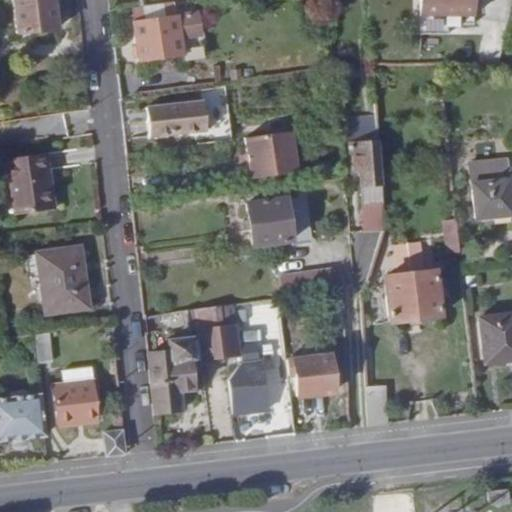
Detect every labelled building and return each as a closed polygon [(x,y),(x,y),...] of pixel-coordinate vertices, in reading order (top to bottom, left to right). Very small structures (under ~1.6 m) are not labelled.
[(12,0),(16,34),(56,29),(52,0),(12,0)] [(412,0),(413,15),(414,32),(441,31),(439,13),(464,11),(463,0),(412,0)] [(198,11),(132,22),(138,61),(204,51),(198,11)] [(203,101),(146,109),(150,139),(207,131),(203,101)] [(360,188),(381,186),(376,117),(363,118),(364,128),(351,129),(352,143),(348,143),(351,175),(359,174),(360,188)] [(246,162),(239,163),(242,180),(295,173),(289,132),(243,138),(245,155),(246,162)] [(50,183),(46,155),(6,161),(14,215),(47,210),(44,183),(50,183)] [(239,163),(246,162),(245,155),(238,156),(239,163)] [(474,219),(511,215),(505,158),(468,163),(474,219)] [(44,183),(47,210),(54,209),(50,183),(44,183)] [(382,201),(381,186),(360,188),(361,202),(382,201)] [(305,195),(245,203),(252,247),(311,239),(305,195)] [(446,254),(459,252),(455,220),(443,221),(446,254)] [(79,247),(35,253),(36,255),(38,273),(44,314),(88,308),(79,247)] [(460,249),(462,260),(470,259),(469,248),(460,249)] [(30,274),(38,273),(36,255),(27,256),(30,274)] [(329,292),(340,290),(337,268),(280,276),(283,298),(329,292)] [(388,323),(441,317),(436,270),(383,276),(388,323)] [(344,317),(343,290),(340,290),(329,292),(330,318),(344,317)] [(239,357),(234,305),(187,312),(189,331),(196,329),(199,361),(239,357)] [(511,313),(478,318),(483,364),(511,361),(511,313)] [(49,332),(35,334),(35,335),(38,363),(52,362),(49,332)] [(146,354),(153,414),(178,412),(176,390),(191,389),(187,342),(170,344),(171,352),(146,354)] [(296,397),(334,393),(329,355),(292,359),(294,375),(296,397)] [(294,375),(292,359),(279,361),(281,377),(294,375)] [(51,386),(56,427),(98,422),(93,381),(51,386)] [(365,387),(367,427),(388,425),(383,385),(365,387)] [(0,440),(43,436),(39,396),(0,400),(0,440)] [(106,456),(125,454),(122,430),(103,432),(106,456)]
